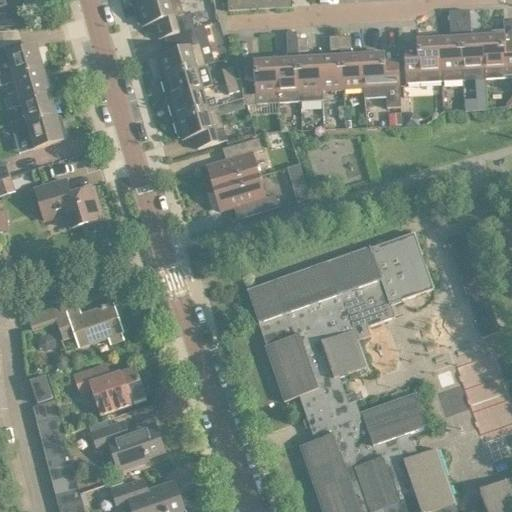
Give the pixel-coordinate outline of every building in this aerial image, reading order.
[(156,38),(162,37),(191,28),(186,10),(180,12),(176,0),(148,0),(129,6),(133,20),(137,19),(139,26),(151,23),(156,38)] [(224,0),(225,10),(289,7),(288,0),(224,0)] [(9,13),(0,13),(0,26),(10,26),(9,13)] [(457,30),(456,17),(446,18),(447,30),(457,30)] [(467,17),(456,17),(457,30),(467,29),(467,17)] [(153,63),(157,78),(202,65),(191,28),(162,37),(166,52),(155,55),(157,62),(153,63)] [(0,73),(37,62),(31,44),(19,48),(17,43),(13,31),(0,31),(0,73)] [(491,31),(479,32),(481,78),(504,77),(504,78),(511,77),(511,42),(502,43),(501,35),(491,35),(491,31)] [(478,36),(457,37),(459,70),(460,80),(481,78),(479,32),(477,32),(478,36)] [(438,81),(436,34),(423,35),(423,39),(413,39),(414,45),(401,46),(403,83),(438,81)] [(437,34),(436,34),(438,81),(460,80),(459,70),(457,37),(437,38),(437,34)] [(347,35),(336,36),(337,49),(347,48),(347,35)] [(337,49),(336,36),(326,37),(327,49),(337,49)] [(297,101),(295,58),(295,51),(294,51),(293,38),(283,39),(284,59),(274,59),(274,56),(273,56),(275,92),(275,102),(297,101)] [(294,51),(295,51),(304,51),(304,38),(293,38),(294,51)] [(359,51),(361,88),(362,98),(383,96),(383,106),(397,105),(395,61),(382,61),(381,53),(371,54),(371,50),(359,51)] [(340,89),(361,88),(359,51),(357,51),(357,55),(338,56),(340,89)] [(253,104),(275,102),(275,92),(273,56),(260,56),(261,60),(251,61),(253,94),(253,104)] [(319,90),(340,89),(338,56),(316,57),(319,100),(320,100),(319,90)] [(297,101),(319,100),(316,57),(295,58),(297,101)] [(0,83),(11,81),(15,94),(44,86),(37,62),(0,73),(0,83)] [(157,78),(163,98),(199,88),(193,69),(202,66),(202,65),(157,78)] [(219,69),(222,81),(232,79),(229,66),(219,69)] [(232,79),(222,81),(226,93),(236,91),(232,79)] [(18,104),(22,118),(51,110),(44,86),(15,94),(0,99),(3,109),(18,104)] [(163,98),(169,119),(214,106),(211,96),(202,99),(199,88),(163,98)] [(253,104),(253,94),(240,95),(240,105),(253,104)] [(461,99),(461,110),(469,110),(473,109),(473,98),(461,99)] [(214,106),(169,119),(173,133),(177,132),(179,139),(190,136),(193,149),(224,140),(214,106)] [(51,110),(22,118),(7,123),(12,139),(27,135),(31,150),(60,141),(51,110)] [(409,112),(401,113),(402,126),(414,125),(414,117),(409,112)] [(401,113),(386,114),(387,126),(402,126),(401,113)] [(203,166),(210,189),(256,175),(250,153),(259,150),(255,138),(225,147),(229,159),(203,166)] [(256,175),(210,189),(217,211),(242,204),(245,216),(275,207),(272,195),(262,197),(256,175)] [(0,180),(0,194),(11,191),(6,178),(0,180)] [(32,188),(42,218),(64,211),(69,228),(99,218),(90,188),(67,194),(63,179),(32,188)] [(303,187),(291,191),(294,202),(307,198),(303,187)] [(444,237),(473,323),(492,316),(462,231),(444,237)] [(430,287),(411,232),(367,247),(367,246),(271,280),(243,289),(263,345),(262,346),(281,401),(296,396),(312,440),(296,446),(319,511),(511,511),(511,476),(475,490),(482,507),(468,511),(453,511),(451,504),(453,503),(434,448),(414,455),(407,434),(425,428),(413,392),(357,413),(352,401),(346,403),(336,377),(365,367),(355,340),(368,335),(365,326),(392,316),(387,302),(430,287)] [(76,315),(74,307),(71,300),(50,308),(61,340),(72,336),(76,347),(120,332),(110,303),(76,315)] [(25,316),(29,330),(54,321),(49,307),(25,316)] [(492,316),(473,323),(478,338),(497,331),(492,316)] [(64,358),(41,366),(44,374),(67,366),(64,358)] [(117,405),(141,397),(131,369),(107,377),(103,365),(72,375),(78,394),(91,390),(99,415),(118,408),(117,405)] [(41,377),(26,382),(33,404),(48,399),(41,377)] [(29,407),(33,423),(57,417),(53,400),(29,407)] [(33,423),(36,435),(60,429),(57,417),(33,423)] [(135,461),(161,452),(151,423),(124,432),(121,421),(89,432),(94,450),(107,445),(115,470),(135,463),(135,461)] [(36,435),(40,447),(64,441),(60,429),(36,435)] [(40,447),(43,459),(67,453),(64,441),(40,447)] [(43,459),(45,470),(69,464),(67,453),(43,459)] [(45,470),(49,483),(73,476),(69,464),(45,470)] [(49,483),(52,494),(75,488),(73,476),(49,483)] [(173,511),(181,509),(172,481),(144,491),(140,479),(108,490),(114,507),(126,503),(128,511),(173,511)] [(52,494),(55,506),(79,500),(75,488),(52,494)] [(55,506),(56,511),(81,511),(79,500),(55,506)]
